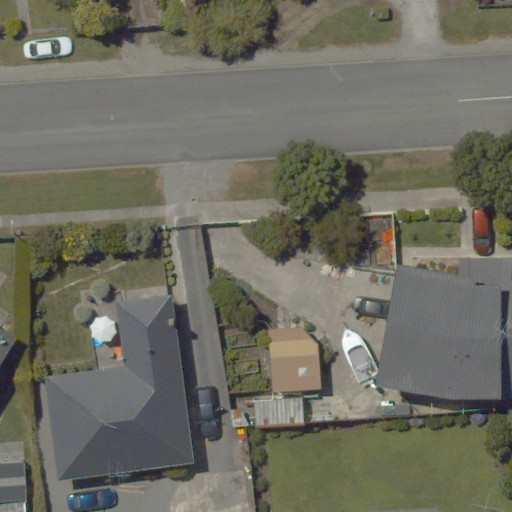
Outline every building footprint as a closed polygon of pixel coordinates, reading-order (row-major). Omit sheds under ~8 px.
[(395,388),(511,388),(511,246),(395,246),(395,388)] [(125,345),(42,356),(57,468),(190,451),(168,281),(117,288),(125,345)] [(0,349),(23,311),(0,297),(0,349)] [(320,326),(269,327),(270,378),(321,377),(320,326)] [(257,511),(257,503),(183,511),(257,511)]
